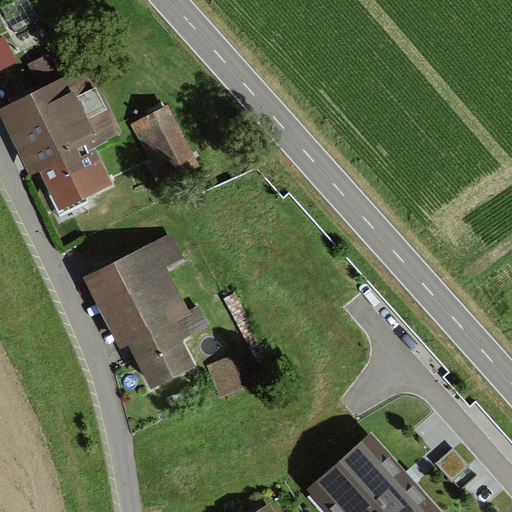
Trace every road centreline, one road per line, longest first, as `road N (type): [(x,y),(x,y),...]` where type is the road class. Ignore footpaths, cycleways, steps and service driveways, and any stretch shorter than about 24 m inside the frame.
road 1 (primary): [(170,0),(511,383)]
road 2 (residential): [(130,511),(100,367),(0,154)]
road 3 (residential): [(511,482),(361,305)]
